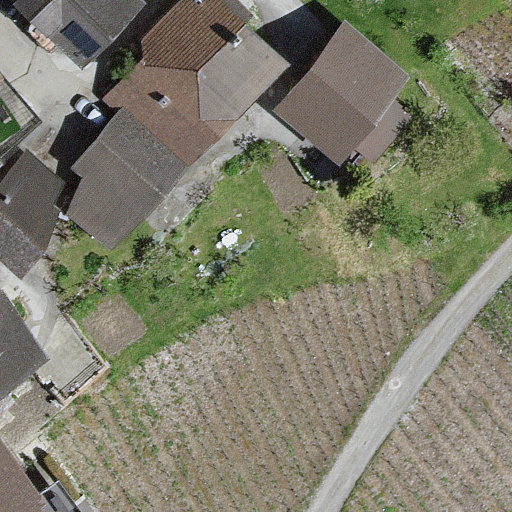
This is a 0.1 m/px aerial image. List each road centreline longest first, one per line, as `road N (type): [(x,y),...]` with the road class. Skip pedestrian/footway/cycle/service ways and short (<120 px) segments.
road 1 (track): [(511,246),(463,298),(321,511)]
road 2 (residential): [(0,25),(47,74),(81,80),(109,60),(159,0)]
